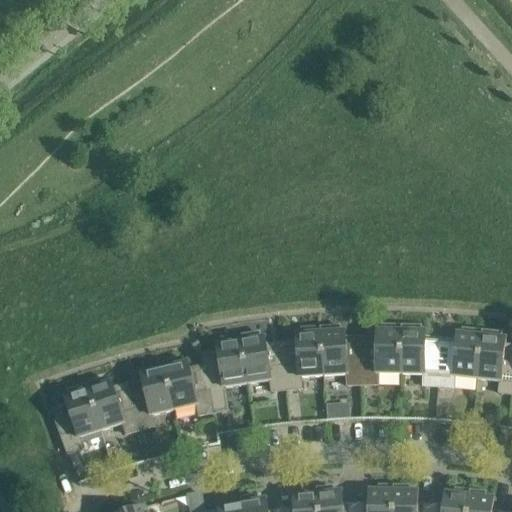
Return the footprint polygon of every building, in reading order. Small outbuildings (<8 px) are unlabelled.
[(401,376),(402,327),(381,326),(381,333),(377,333),(377,344),(362,344),(363,387),(377,387),(377,376),(401,376)] [(341,327),(321,328),(324,378),(347,376),(348,387),(363,387),(362,344),(347,344),(346,333),(341,334),(341,327)] [(422,327),(402,327),(401,376),(424,377),(424,388),(438,389),(441,346),(426,345),(426,334),(422,334),(422,327)] [(324,378),(321,328),(301,330),(301,336),(297,337),(297,348),(282,349),(287,392),(301,390),(301,380),(324,378)] [(477,381),(482,332),(462,330),(462,336),(457,336),(456,347),(441,346),(438,389),(453,390),(454,379),(477,381)] [(503,334),(482,332),(477,381),(501,384),(499,395),(511,396),(511,352),(505,352),(506,341),(502,341),(503,334)] [(260,334),(240,337),(248,386),(271,383),(272,393),(287,392),(282,349),(267,351),(266,340),(261,340),(260,334)] [(248,386),(240,337),(220,340),(221,347),(216,347),(218,358),(204,361),(206,372),(214,415),(228,412),(225,390),(248,386)] [(183,359),(163,364),(174,412),(197,407),(200,417),(214,415),(206,372),(191,375),(189,365),(185,366),(183,359)] [(174,412),(163,364),(143,369),(145,375),(141,376),(143,387),(129,391),(141,432),(154,428),(152,418),(174,412)] [(105,379),(86,386),(101,433),(124,426),(127,436),(141,432),(129,391),(115,395),(112,384),(107,386),(105,379)] [(79,440),(101,433),(86,386),(67,392),(69,398),(65,400),(68,410),(53,415),(68,456),(83,450),(79,440)] [(369,505),(356,505),(356,511),(393,511),(394,487),(378,487),(378,493),(369,493),(369,505)] [(410,487),(394,487),(393,511),(430,511),(431,506),(418,505),(418,494),(410,493),(410,487)] [(333,488),(317,489),(318,511),(356,511),(356,505),(343,506),(342,494),(333,495),(333,488)] [(294,510),(281,511),(318,511),(317,489),(301,491),(302,497),(293,498),(294,510)] [(468,511),(470,492),(455,490),(454,496),(445,495),(444,507),(431,506),(430,511),(468,511)] [(486,493),(470,492),(468,511),(493,511),(494,501),(485,500),(486,493)] [(205,511),(201,494),(188,497),(191,511),(205,511)] [(257,496),(241,499),(243,511),(281,511),(276,511),(268,511),(267,501),(258,503),(257,496)] [(243,511),(241,499),(226,502),(227,508),(218,510),(218,511),(243,511)]
